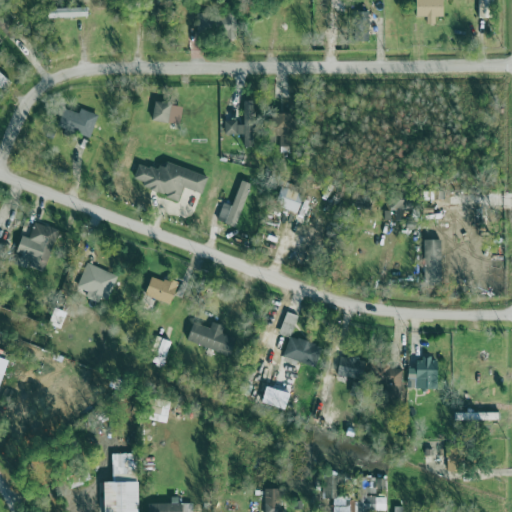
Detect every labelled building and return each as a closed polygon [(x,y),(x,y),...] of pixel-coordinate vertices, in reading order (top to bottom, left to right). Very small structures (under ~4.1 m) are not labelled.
[(445,16),(444,0),(417,0),(418,16),(427,16),(427,24),(437,24),(437,16),(445,16)] [(478,0),(478,17),(494,18),(494,0),(478,0)] [(52,18),(88,17),(88,7),(51,8),(52,18)] [(173,105),(157,101),(152,120),(169,124),(173,105)] [(226,122),(226,134),(245,134),(245,146),(255,147),(256,101),(245,101),(245,122),(226,122)] [(91,138),(99,115),(82,108),(80,113),(66,108),(59,126),(91,138)] [(294,113),(278,114),(280,153),(295,152),(294,113)] [(209,176),(164,161),(161,171),(140,163),(135,179),(144,182),(143,187),(180,200),(184,187),(203,194),(209,176)] [(237,227),(252,183),(243,180),(234,206),(224,203),(218,220),(237,227)] [(277,206),(301,212),(305,194),(282,188),(277,206)] [(388,211),(384,211),(384,220),(411,221),(411,209),(406,209),(406,199),(389,199),(388,211)] [(58,229),(34,223),(31,238),(22,236),(15,264),(47,272),(58,229)] [(107,304),(118,275),(86,264),(78,288),(88,291),(85,296),(107,304)] [(167,277),(165,281),(152,277),(146,296),(172,304),(180,281),(167,277)] [(280,335),(291,338),(297,315),(286,312),(280,335)] [(187,342),(230,353),(234,337),(224,334),(226,326),(213,322),(212,327),(192,322),(187,342)] [(283,357),(316,367),(323,347),(290,336),(283,357)] [(342,355),(337,374),(360,381),(365,361),(342,355)] [(0,393),(10,360),(0,356),(0,393)] [(409,389),(440,390),(441,359),(420,358),(420,369),(410,368),(409,389)] [(404,370),(391,368),(392,364),(372,361),(370,381),(390,384),(389,397),(401,399),(404,370)] [(501,420),(500,412),(456,413),(456,421),(501,420)] [(114,482),(106,482),(106,511),(140,511),(139,453),(113,454),(114,482)] [(463,472),(463,455),(448,455),(448,471),(463,472)] [(386,511),(387,497),(338,497),(339,475),(323,475),(323,499),(334,499),(334,511),(366,511),(367,511),(385,511),(386,511)] [(385,494),(386,479),(367,478),(367,493),(385,494)] [(265,511),(281,511),(282,489),(265,489),(265,511)] [(195,511),(196,504),(150,503),(150,511),(195,511)]
